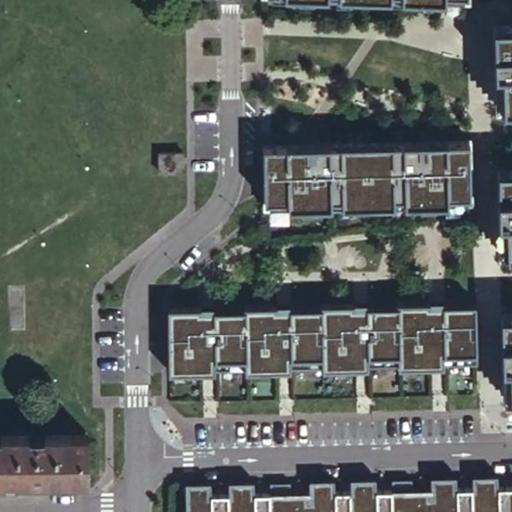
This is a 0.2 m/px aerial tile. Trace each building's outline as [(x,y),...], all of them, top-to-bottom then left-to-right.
[(497,108),(511,107),(511,23),(495,24),(497,108)] [(265,145),(267,207),(473,201),(471,139),(265,145)] [(185,151),(163,151),(163,171),(185,171),(185,151)] [(511,252),(511,167),(499,168),(501,253),(511,252)] [(12,301),(0,300),(0,319),(12,320),(12,301)] [(171,370),(480,363),(478,301),(170,308),(171,370)] [(511,312),(503,313),(505,398),(511,397),(511,312)] [(0,478),(29,478),(29,485),(49,485),(49,478),(87,477),(86,436),(0,436),(0,478)] [(188,484),(188,511),(511,511),(511,487),(500,488),(499,475),(474,476),(474,488),(458,489),(458,476),(433,477),(433,489),(378,491),(378,478),(353,479),(353,492),(337,492),(337,479),(311,480),(312,493),(257,494),(257,482),(231,482),(231,495),(214,495),(213,483),(188,484)]
